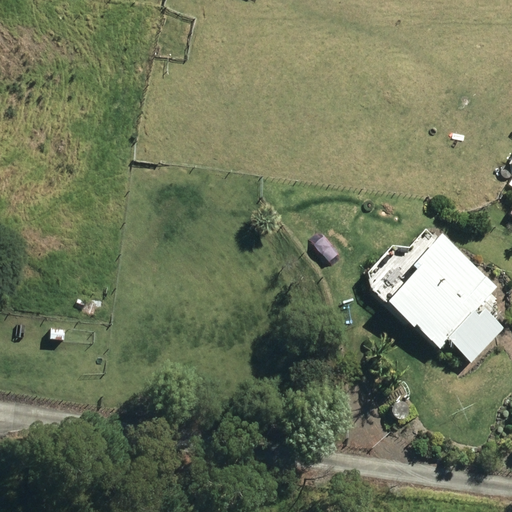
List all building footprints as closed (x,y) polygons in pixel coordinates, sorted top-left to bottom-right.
[(475,190),(481,202),(499,194),(494,182),(475,190)] [(441,342),(465,364),(499,328),(491,321),(498,314),(486,303),(479,310),(477,309),(471,316),(468,313),(491,289),(433,235),(405,265),(409,269),(376,303),(403,329),(406,326),(432,351),(441,342)] [(82,291),(104,299),(109,288),(87,279),(82,291)] [(22,331),(35,331),(35,322),(22,322),(22,331)] [(48,330),(47,340),(61,341),(61,331),(48,330)]
